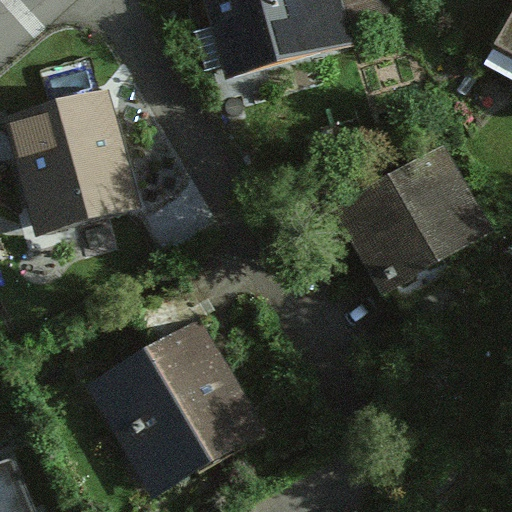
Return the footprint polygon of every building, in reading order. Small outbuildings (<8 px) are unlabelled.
[(308,0),(201,0),(213,81),(318,67),(308,0)] [(511,0),(509,0),(480,53),(511,70),(511,0)] [(106,95),(0,119),(29,241),(134,217),(106,95)] [(477,247),(422,158),(320,221),(375,310),(477,247)] [(256,438),(192,320),(86,378),(150,495),(256,438)] [(25,511),(9,466),(0,469),(0,511),(25,511)]
